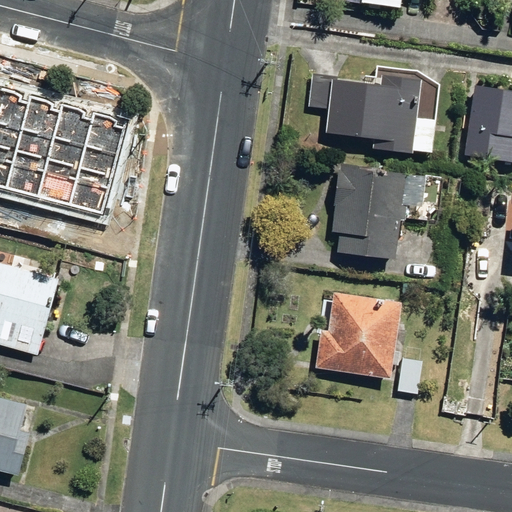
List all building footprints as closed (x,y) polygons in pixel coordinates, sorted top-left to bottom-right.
[(378,136),(378,146),(420,150),(426,75),(385,72),(385,81),(334,77),(329,132),(378,136)] [(468,154),(511,159),(511,89),(477,84),(468,154)] [(31,96),(0,87),(0,187),(6,189),(31,96)] [(31,96),(6,189),(38,198),(38,197),(63,104),(31,96)] [(96,113),(63,104),(38,197),(71,205),(96,113)] [(96,113),(71,205),(103,214),(128,122),(96,113)] [(341,250),(397,257),(404,204),(441,208),(445,176),(345,164),(336,228),(344,229),(341,250)] [(0,342),(40,354),(62,277),(0,259),(0,342)] [(319,366),(394,376),(405,300),(337,291),(331,332),(324,331),(319,366)] [(401,391),(421,393),(426,360),(405,358),(401,391)] [(0,468),(22,474),(33,430),(24,428),(30,404),(0,395),(0,468)]
